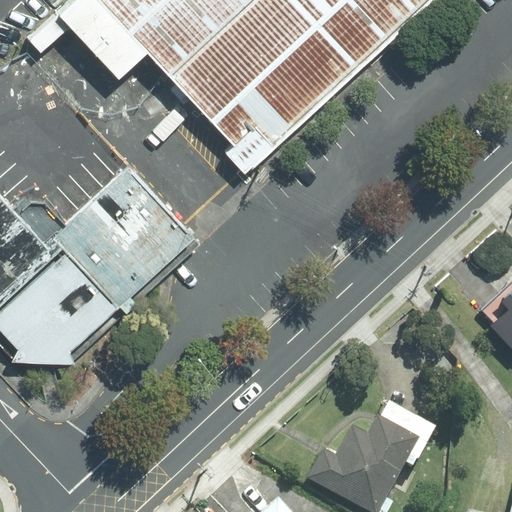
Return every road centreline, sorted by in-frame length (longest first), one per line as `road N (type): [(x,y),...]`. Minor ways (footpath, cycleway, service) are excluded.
road 1 (secondary): [(511,136),(104,511)]
road 2 (tertiary): [(0,418),(85,511)]
